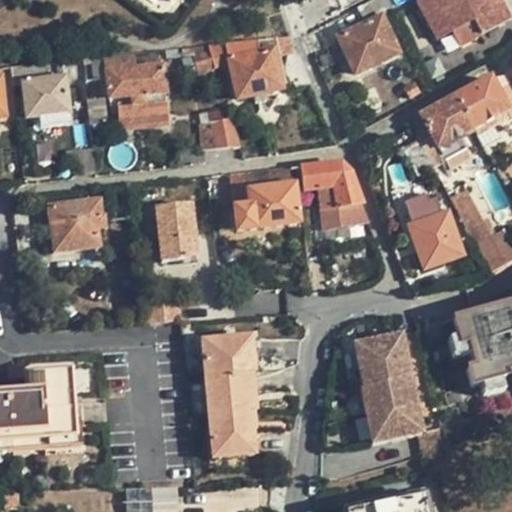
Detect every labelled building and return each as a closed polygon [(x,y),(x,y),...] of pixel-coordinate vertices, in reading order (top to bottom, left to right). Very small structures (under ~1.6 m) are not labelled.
[(388,0),(371,0),(355,8),(363,23),(336,36),(354,74),(399,54),(381,18),(394,12),(388,0)] [(498,1),(500,0),(420,0),(416,2),(436,40),(453,32),(459,44),(507,19),(498,1)] [(511,16),(511,15),(504,0),(500,0),(498,1),(507,19),(511,16)] [(443,52),(459,44),(453,32),(436,40),(443,52)] [(277,47),(280,56),(295,53),(288,36),(275,38),(277,47)] [(275,38),(222,44),(226,62),(234,100),(251,96),(254,105),(267,102),(265,93),(281,89),(281,85),(271,49),(277,47),(275,38)] [(222,44),(205,45),(207,52),(212,66),(226,62),(222,44)] [(207,52),(205,45),(203,46),(187,48),(191,56),(207,52)] [(286,83),(280,56),(277,47),(271,49),(281,85),(286,83)] [(213,68),(212,66),(207,52),(191,56),(191,57),(197,70),(199,74),(213,68)] [(103,57),(81,59),(83,75),(84,83),(96,81),(99,100),(101,100),(126,98),(127,104),(117,105),(121,130),(167,125),(158,56),(103,61),(103,57)] [(185,74),(197,70),(191,57),(180,61),(185,74)] [(63,61),(61,61),(63,78),(83,75),(81,59),(63,61)] [(49,80),(48,63),(28,66),(10,67),(12,86),(22,85),(27,119),(40,117),(42,127),(66,125),(64,114),(68,113),(63,78),(49,80)] [(511,63),(500,70),(502,72),(511,66),(511,63)] [(500,70),(508,83),(511,89),(511,66),(502,72),(500,70)] [(0,118),(5,118),(1,88),(12,86),(10,67),(0,68),(0,118)] [(500,70),(487,77),(495,90),(508,83),(500,70)] [(487,77),(453,96),(471,127),(505,108),(495,90),(487,77)] [(511,119),(511,89),(508,83),(495,90),(505,108),(511,119)] [(411,86),(404,90),(409,99),(416,95),(411,86)] [(457,135),(471,127),(453,96),(440,103),(418,116),(424,127),(444,162),(448,169),(469,158),(457,135)] [(99,100),(86,102),(89,124),(104,122),(101,100),(99,100)] [(230,119),(227,111),(200,116),(201,123),(230,119)] [(198,124),(200,147),(202,147),(203,152),(239,147),(230,119),(201,123),(198,124)] [(500,126),(484,135),(493,149),(507,141),(500,126)] [(424,127),(414,132),(419,141),(432,166),(433,167),(444,162),(424,127)] [(432,166),(419,141),(401,151),(415,175),(432,166)] [(95,176),(92,147),(76,150),(72,178),(95,176)] [(205,163),(203,152),(202,147),(200,147),(175,151),(177,166),(205,163)] [(367,223),(350,173),(339,162),(300,167),(304,194),(318,192),(323,230),(367,223)] [(286,170),(230,176),(236,230),(295,224),(290,183),(288,183),(286,170)] [(482,172),(477,175),(496,210),(509,204),(495,174),(487,179),(482,172)] [(219,232),(236,230),(230,176),(212,178),(219,232)] [(130,186),(105,189),(109,222),(134,220),(130,186)] [(158,194),(134,197),(138,229),(162,227),(158,194)] [(412,225),(407,227),(423,269),(461,256),(446,213),(440,215),(434,198),(406,208),(412,225)] [(48,207),(53,253),(98,247),(96,231),(104,230),(103,217),(100,217),(98,200),(48,207)] [(475,213),(464,218),(468,229),(474,240),(483,252),(487,251),(492,258),(498,255),(475,213)] [(511,304),(451,320),(456,337),(446,340),(452,359),(469,355),(473,368),(465,370),(470,388),(479,385),(482,398),(502,392),(499,380),(504,379),(502,374),(511,371),(511,304)] [(201,340),(204,377),(251,373),(253,373),(249,336),(201,340)] [(400,337),(363,345),(366,391),(408,383),(400,337)] [(353,346),(362,392),(366,391),(363,345),(353,346)] [(24,377),(23,366),(8,367),(8,378),(24,377)] [(255,412),(251,373),(204,377),(203,378),(207,417),(249,413),(255,412)] [(66,374),(24,377),(26,394),(0,396),(0,442),(71,438),(66,374)] [(393,411),(394,415),(414,411),(408,383),(366,391),(368,411),(393,411)] [(358,393),(363,421),(394,415),(393,411),(368,411),(366,391),(362,392),(358,393)] [(419,436),(414,411),(394,415),(398,440),(419,436)] [(249,413),(207,417),(211,458),(252,454),(249,413)] [(368,446),(398,440),(394,415),(363,421),(368,446)] [(129,511),(143,511),(144,487),(129,487),(129,511)] [(180,511),(180,487),(144,487),(143,511),(180,511)] [(18,496),(6,496),(6,508),(18,508),(18,496)] [(423,511),(421,499),(355,511),(423,511)]
